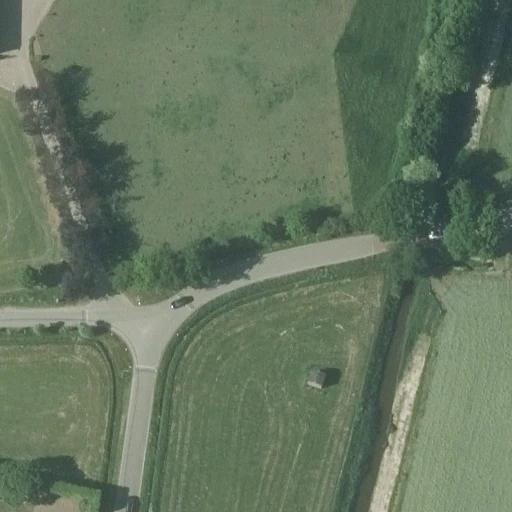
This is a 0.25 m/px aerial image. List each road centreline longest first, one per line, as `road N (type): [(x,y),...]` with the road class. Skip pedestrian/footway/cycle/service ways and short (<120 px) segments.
road 1 (tertiary): [(153,337),(189,296),(213,283),(511,218)]
road 2 (tertiary): [(125,511),(153,337)]
road 3 (unclassified): [(153,337),(112,318),(0,318)]
